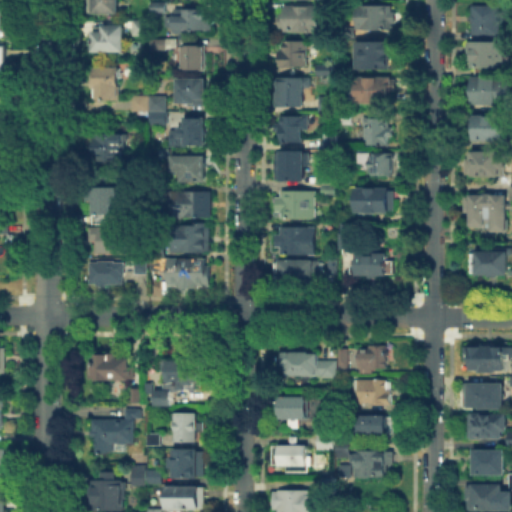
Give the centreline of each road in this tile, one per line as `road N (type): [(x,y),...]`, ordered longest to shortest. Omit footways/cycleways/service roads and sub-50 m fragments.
road 1 (residential): [(0,313),(511,317)]
road 2 (residential): [(431,511),(434,0)]
road 3 (residential): [(242,511),(244,0)]
road 4 (residential): [(46,511),(47,0)]
